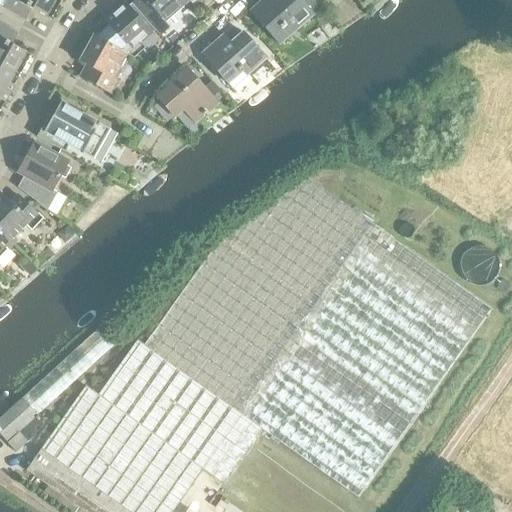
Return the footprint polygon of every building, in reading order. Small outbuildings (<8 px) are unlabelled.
[(31,8),(50,19),(60,0),(0,0),(0,5),(25,19),(31,8)] [(134,0),(131,3),(160,35),(168,27),(164,22),(185,4),(181,0),(134,0)] [(312,14),(312,13),(320,6),(314,0),(306,0),(303,3),(299,0),(261,0),(249,11),(278,44),(312,14)] [(99,26),(94,36),(127,55),(128,55),(134,58),(145,48),(141,44),(153,34),(125,3),(99,26)] [(0,64),(19,75),(30,55),(11,44),(17,33),(0,23),(0,64)] [(223,34),(201,53),(227,83),(228,82),(227,80),(241,68),(247,75),(266,58),(242,31),(230,42),(223,34)] [(127,55),(94,36),(93,35),(78,61),(85,64),(79,76),(110,94),(117,81),(114,79),(127,55)] [(0,88),(9,94),(19,75),(0,64),(0,88)] [(156,96),(173,117),(182,109),(195,123),(217,104),(185,67),(165,85),(167,87),(156,96)] [(214,87),(208,93),(216,102),(222,97),(214,87)] [(0,109),(9,94),(0,88),(0,109)] [(45,120),(36,136),(64,152),(68,145),(91,158),(108,128),(60,102),(49,122),(45,120)] [(23,176),(17,186),(47,209),(57,192),(53,190),(69,160),(33,142),(16,172),(23,176)] [(49,487),(46,491),(75,511),(78,508),(83,511),(171,511),(202,469),(222,483),(260,429),(358,498),(491,309),(306,178),(218,241),(143,346),(135,341),(97,395),(85,387),(26,470),(49,487)] [(0,231),(10,242),(11,240),(26,225),(31,230),(42,218),(21,197),(13,205),(0,192),(0,231)] [(13,243),(11,240),(10,242),(0,231),(0,257),(16,241),(16,240),(13,243)] [(0,417),(0,435),(16,453),(46,425),(37,415),(118,341),(103,325),(22,398),(0,417)]
